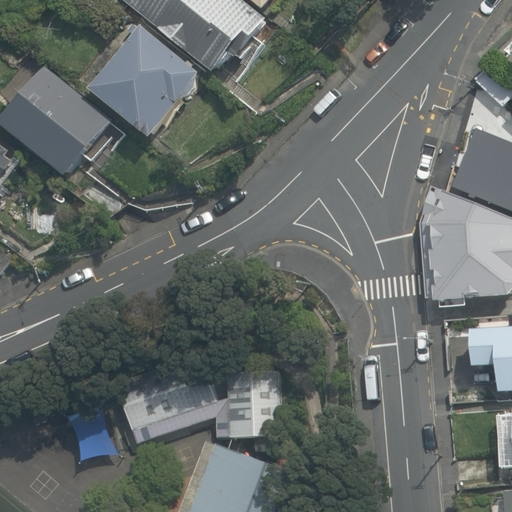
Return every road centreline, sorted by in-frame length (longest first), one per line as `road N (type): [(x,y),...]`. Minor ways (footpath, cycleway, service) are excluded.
road 1 (tertiary): [(330,156),(224,228),(0,328)]
road 2 (tertiary): [(413,511),(388,288),(330,156)]
road 3 (tertiary): [(452,0),(330,156)]
